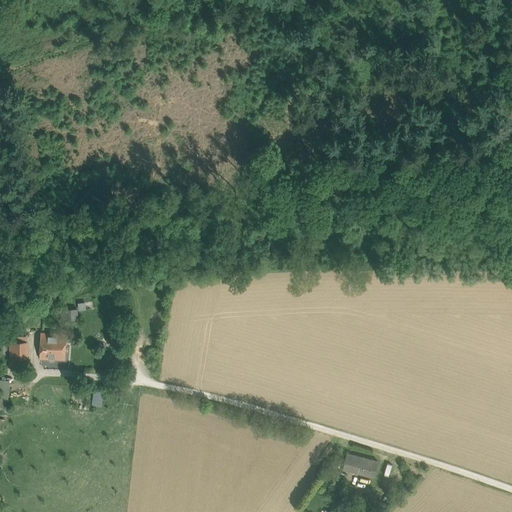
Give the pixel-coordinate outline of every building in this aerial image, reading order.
[(77,309),(65,310),(66,324),(78,323),(77,309)] [(42,326),(42,333),(56,334),(56,327),(42,326)] [(56,334),(42,333),(41,348),(55,349),(56,334)] [(55,349),(41,348),(41,357),(64,358),(66,335),(56,334),(55,349)] [(26,343),(11,343),(10,364),(25,364),(26,343)] [(1,381),(0,397),(9,398),(10,381),(1,381)] [(355,455),(346,453),(341,469),(356,473),(359,463),(353,461),(355,455)] [(377,461),(355,455),(353,461),(359,463),(356,473),(373,478),(377,461)]
